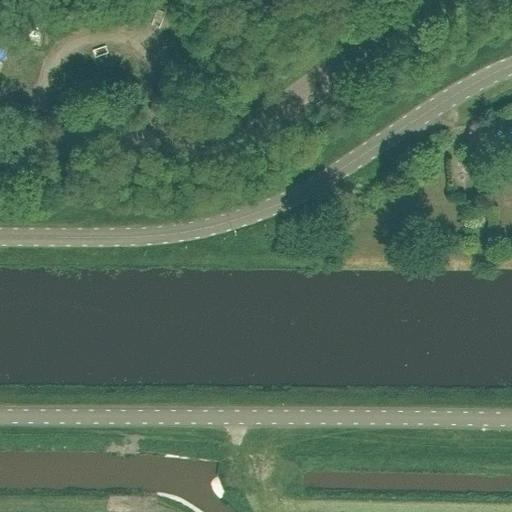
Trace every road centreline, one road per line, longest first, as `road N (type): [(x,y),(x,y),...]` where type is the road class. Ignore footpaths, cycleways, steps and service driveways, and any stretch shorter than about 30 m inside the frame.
road 1 (tertiary): [(511,68),(251,215),(156,238),(0,236)]
road 2 (tertiary): [(0,416),(511,420)]
